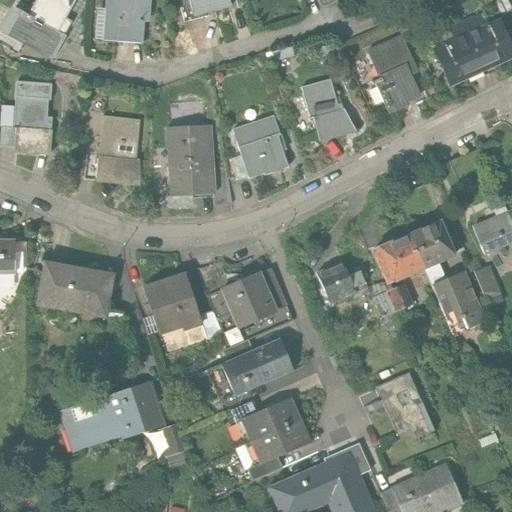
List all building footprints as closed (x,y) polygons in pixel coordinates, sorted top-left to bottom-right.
[(27,0),(5,39),(48,64),(73,21),(69,19),(78,4),(70,0),(27,0)] [(103,0),(101,42),(140,45),(141,24),(147,24),(148,0),(103,0)] [(187,0),(193,18),(230,7),(227,0),(187,0)] [(473,21),(461,26),(483,76),(511,63),(511,53),(499,25),(478,34),(473,21)] [(449,91),(483,76),(461,26),(450,31),(456,45),(434,55),(449,91)] [(375,91),(387,119),(407,110),(406,108),(419,101),(410,79),(417,76),(400,38),(365,54),(368,60),(360,64),(372,92),(375,91)] [(329,81),(300,90),(308,121),(312,120),(317,145),(354,134),(342,111),(341,111),(339,105),(335,106),(329,81)] [(0,128),(0,147),(13,148),(13,156),(49,158),(51,119),(46,118),(47,100),(50,100),(51,85),(15,83),(13,129),(0,128)] [(273,119),(230,134),(239,159),(247,183),(262,178),(263,180),(287,172),(281,154),(285,152),(273,119)] [(101,120),(94,186),(139,191),(140,185),(139,163),(134,162),(138,124),(101,120)] [(165,131),(169,202),(213,199),(211,171),(209,129),(165,131)] [(495,145),(479,151),(489,173),(504,166),(495,145)] [(479,151),(448,165),(458,188),(489,174),(489,173),(479,151)] [(235,187),(247,183),(239,159),(227,163),(235,187)] [(150,162),(139,163),(140,185),(151,185),(150,162)] [(225,170),(211,171),(213,199),(213,210),(230,206),(225,170)] [(511,262),(511,228),(507,218),(506,214),(471,230),(484,258),(506,248),(511,262)] [(440,222),(408,235),(422,269),(454,256),(440,222)] [(388,284),(422,269),(408,235),(387,245),(388,248),(375,254),(388,284)] [(0,273),(12,273),(12,243),(0,243),(0,273)] [(25,243),(12,243),(12,273),(26,273),(25,243)] [(340,264),(318,274),(331,304),(365,288),(359,275),(348,280),(340,264)] [(41,267),(34,309),(104,321),(111,279),(41,267)] [(271,269),(258,275),(275,312),(288,307),(271,269)] [(497,295),(486,270),(473,275),(484,300),(497,295)] [(198,316),(183,275),(141,287),(159,334),(182,326),(183,330),(201,323),(198,316)] [(258,275),(219,292),(236,330),(275,312),(258,275)] [(463,275),(432,288),(444,317),(450,315),(454,325),(461,322),(465,332),(483,324),(463,275)] [(402,286),(383,294),(392,314),(410,306),(402,286)] [(379,319),(392,314),(383,294),(371,299),(379,319)] [(211,312),(198,316),(201,323),(207,341),(222,336),(211,312)] [(226,363),(219,366),(233,398),(272,381),(292,373),(278,340),(252,351),(226,363)] [(226,363),(252,351),(247,341),(222,352),(226,363)] [(296,381),(292,373),(272,381),(276,389),(296,381)] [(408,375),(375,389),(396,438),(408,433),(412,442),(432,433),(408,375)] [(40,403),(53,393),(44,382),(31,392),(40,403)] [(163,429),(148,385),(57,416),(70,457),(118,440),(119,444),(163,429)] [(239,425),(249,446),(298,423),(288,400),(255,415),(256,417),(239,425)] [(256,417),(255,415),(250,404),(228,414),(234,427),(239,425),(256,417)] [(308,444),(298,423),(249,446),(258,466),(274,459),(308,444)] [(322,465),(324,469),(348,458),(357,478),(369,473),(357,449),(322,465)] [(322,465),(268,489),(277,511),(303,511),(327,501),(331,511),(372,511),(357,478),(348,458),(324,469),(322,465)] [(280,472),(274,459),(258,466),(245,472),(251,486),(280,472)] [(444,465),(390,489),(399,511),(441,511),(461,504),(444,465)] [(399,511),(390,489),(378,494),(385,511),(399,511)]
